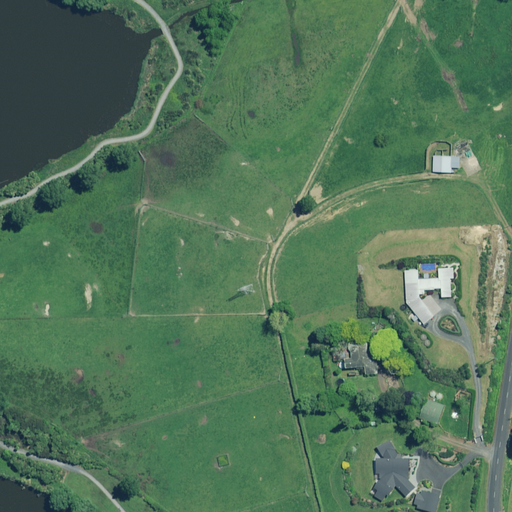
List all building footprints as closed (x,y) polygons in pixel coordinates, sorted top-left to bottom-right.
[(452,157),(434,156),(433,172),(451,172),(452,157)] [(420,297),(421,294),(425,294),(425,290),(442,289),(442,297),(452,297),(451,279),(455,278),(454,268),(439,269),(440,279),(419,280),(418,270),(405,271),(407,302),(417,315),(412,319),(415,323),(420,319),(425,324),(434,317),(420,297)] [(369,343),(350,345),(351,352),(350,353),(349,353),(349,354),(348,354),(348,355),(347,356),(347,357),(347,358),(346,359),(346,368),(365,367),(366,375),(378,374),(377,362),(370,362),(369,343)] [(443,395),(432,390),(429,396),(441,401),(443,395)] [(445,405),(427,399),(420,418),(438,424),(445,405)] [(397,454),(390,441),(379,448),(385,459),(377,459),(377,474),(381,475),(381,480),(371,493),(383,501),(388,495),(389,496),(396,488),(408,497),(416,487),(409,481),(409,459),(402,459),(402,454),(397,454)] [(436,511),(441,496),(422,491),(421,495),(418,494),(415,504),(419,506),(418,509),(431,511),(436,511)]
